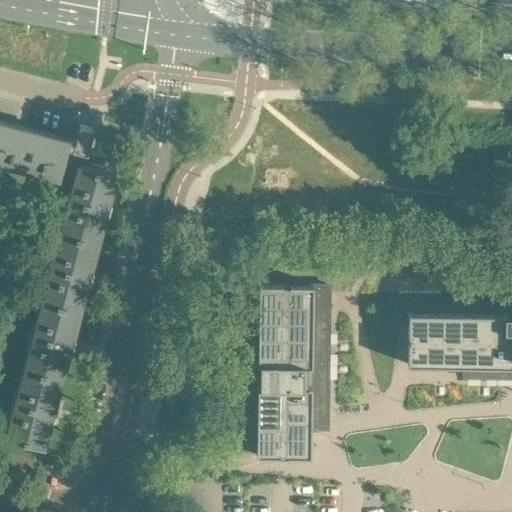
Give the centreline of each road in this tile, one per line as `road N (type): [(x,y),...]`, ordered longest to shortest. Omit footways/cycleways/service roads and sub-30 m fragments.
road 1 (residential): [(80,507),(136,278),(175,28)]
road 2 (secondary): [(175,28),(511,56)]
road 3 (secondary): [(0,0),(175,28)]
